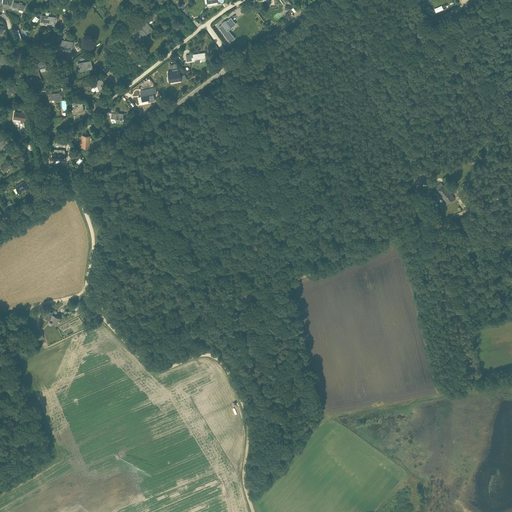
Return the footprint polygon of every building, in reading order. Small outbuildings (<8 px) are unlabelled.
[(23,10),(25,5),(26,2),(20,0),(19,0),(19,3),(13,2),(12,6),(18,8),(18,9),(21,10),(23,10)] [(157,15),(152,9),(148,12),(153,18),(157,15)] [(44,16),(41,15),(41,22),(50,23),(50,25),(54,26),(55,17),(44,15),(44,16)] [(237,24),(232,18),(226,22),(225,22),(222,23),(223,24),(219,27),(230,42),(235,38),(229,30),(237,24)] [(137,31),(133,35),(139,42),(147,34),(146,34),(149,31),(150,32),(153,29),(145,20),(137,27),(138,28),(136,30),(137,31)] [(54,38),(55,40),(63,33),(61,31),(54,38)] [(69,49),(72,49),(73,44),(73,41),(71,41),(66,40),(62,40),(61,48),(64,49),(65,47),(69,47),(69,49)] [(194,61),(194,64),(200,63),(201,58),(206,57),(205,52),(185,55),(186,62),(194,61)] [(8,55),(1,53),(0,58),(0,61),(4,63),(4,61),(7,61),(8,55)] [(29,70),(30,76),(37,75),(36,68),(44,67),(44,65),(45,65),(44,60),(26,64),(27,70),(29,70)] [(91,60),(77,63),(78,65),(77,65),(78,66),(79,69),(79,71),(88,69),(88,68),(92,67),(91,60)] [(174,63),(172,65),(172,70),(173,70),(174,72),(168,73),(170,82),(182,80),(181,79),(182,79),(184,81),(187,80),(184,74),(180,76),(180,71),(179,71),(174,63)] [(98,80),(91,82),(93,87),(97,86),(99,91),(106,88),(104,83),(108,81),(106,77),(102,78),(98,80)] [(14,86),(10,85),(7,93),(11,95),(12,93),(14,93),(17,86),(14,85),(14,86)] [(51,90),(46,90),(46,94),(49,94),(49,100),(56,99),(56,101),(60,101),(60,100),(62,100),(62,96),(65,95),(65,90),(66,90),(66,88),(61,88),(62,91),(59,91),(59,93),(51,94),(51,90)] [(77,102),(70,103),(71,109),(73,109),(73,113),(79,112),(84,111),(82,101),(77,102)] [(21,120),(21,122),(25,122),(25,120),(27,113),(26,113),(26,111),(22,110),(22,112),(15,111),(13,119),(21,120)] [(90,136),(82,136),(82,147),(89,147),(90,136)] [(50,149),(54,146),(52,143),(57,140),(55,137),(47,141),(50,149)] [(11,154),(13,158),(19,155),(14,146),(11,148),(14,152),(11,154)] [(53,149),(53,150),(52,158),(53,158),(59,158),(59,159),(64,159),(65,154),(65,150),(62,149),(53,149)] [(14,167),(10,161),(1,167),(4,171),(10,167),(12,169),(14,167)] [(32,179),(27,171),(15,178),(17,181),(21,178),(22,179),(25,177),(28,181),(32,179)] [(414,182),(416,187),(426,182),(423,176),(418,179),(416,176),(415,176),(414,182)] [(28,188),(24,181),(15,187),(20,194),(29,189),(28,188)] [(437,201),(442,197),(448,204),(455,198),(444,185),(443,186),(441,183),(434,188),(440,194),(435,198),(437,201)] [(48,310),(46,318),(50,320),(50,319),(53,320),(53,323),(58,325),(60,317),(55,316),(52,315),(53,311),(48,310)] [(44,338),(41,330),(32,334),(34,340),(38,338),(39,340),(44,338)]
